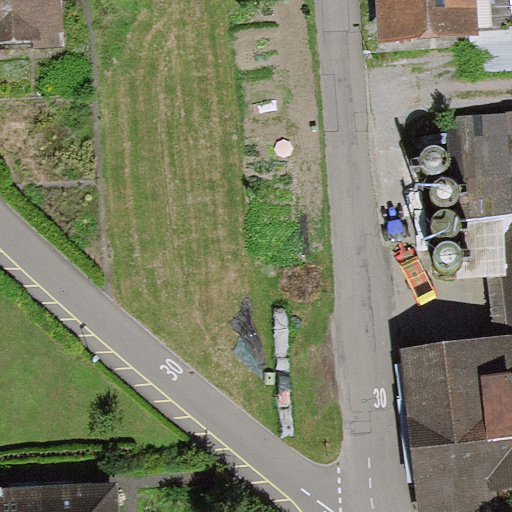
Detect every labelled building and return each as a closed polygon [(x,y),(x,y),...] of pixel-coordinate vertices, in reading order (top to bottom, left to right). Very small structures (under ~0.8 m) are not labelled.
[(0,0),(0,57),(65,54),(62,0),(0,0)] [(376,0),(380,50),(471,45),(480,44),(477,0),(376,0)] [(511,0),(477,0),(480,44),(471,45),(472,75),(511,73),(511,0)] [(511,114),(451,120),(460,224),(468,223),(473,278),(508,275),(504,235),(511,224),(511,114)] [(397,349),(417,511),(476,511),(498,509),(496,492),(505,491),(511,489),(511,334),(397,349)] [(0,511),(121,511),(120,486),(0,492),(0,511)]
